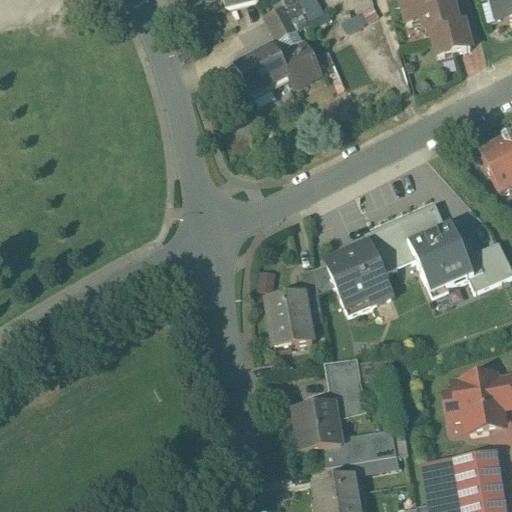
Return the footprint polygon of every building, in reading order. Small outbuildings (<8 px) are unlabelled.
[(448,0),(420,0),(400,5),(406,27),(421,22),(425,37),(430,35),(437,61),(469,53),(462,26),(456,27),(448,0)] [(511,0),(489,0),(496,27),(511,22),(511,0)] [(284,10),(263,22),(275,45),(296,33),(284,10)] [(303,46),(277,60),(287,79),(286,80),(293,92),(319,78),(303,46)] [(271,48),(217,77),(232,106),(240,109),(252,102),(250,99),(286,80),(287,79),(277,60),(271,48)] [(511,139),(477,157),(499,200),(511,193),(511,139)] [(450,229),(407,248),(425,289),(441,282),(446,294),(473,282),(450,229)] [(495,244),(475,254),(485,276),(506,266),(495,244)] [(325,269),(334,291),(347,320),(390,301),(368,250),(325,269)] [(325,269),(313,274),(316,299),(334,291),(325,269)] [(302,299),(264,305),(272,349),(290,346),(291,351),(311,348),(302,299)] [(379,365),(324,372),(327,392),(357,387),(381,383),(379,365)] [(511,378),(498,381),(502,410),(511,408),(511,378)] [(497,380),(453,388),(455,401),(445,402),(448,419),(464,417),(467,434),(501,429),(498,411),(502,410),(498,381),(497,380)] [(357,387),(327,392),(329,409),(331,409),(333,417),(361,413),(357,387)] [(329,409),(293,416),(300,459),(317,456),(340,452),(337,440),(333,417),(331,409),(329,409)] [(390,435),(343,443),(342,439),(337,440),(340,452),(317,456),(320,474),(395,461),(390,435)] [(393,437),(396,458),(407,456),(404,435),(393,437)] [(502,511),(494,457),(453,464),(460,511),(502,511)] [(357,511),(353,481),(311,488),(314,511),(357,511)]
